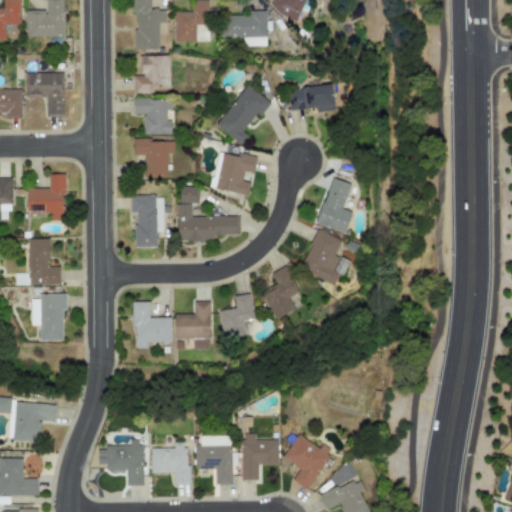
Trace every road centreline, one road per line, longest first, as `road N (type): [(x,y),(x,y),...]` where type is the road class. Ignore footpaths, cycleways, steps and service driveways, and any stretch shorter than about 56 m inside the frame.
road 1 (secondary): [(438,511),(470,305),(470,76)]
road 2 (residential): [(94,387),(96,0)]
road 3 (residential): [(97,277),(206,274),(240,264),(278,225),(304,163)]
road 4 (residential): [(63,511),(94,387)]
